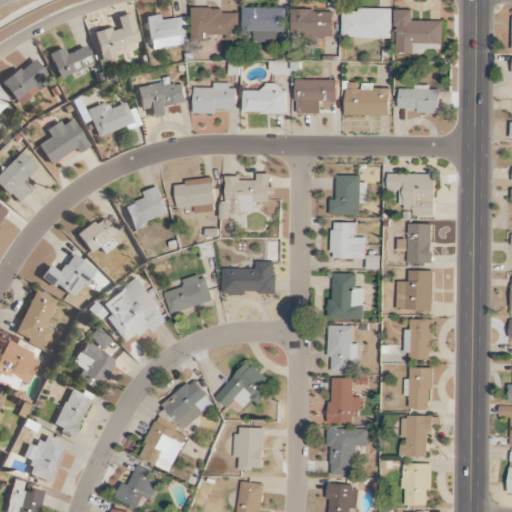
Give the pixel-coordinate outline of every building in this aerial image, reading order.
[(239,13),(224,14),(224,8),(192,9),(193,43),(207,43),(207,36),(226,35),(227,41),(239,40),(239,13)] [(286,32),(286,9),(244,8),(244,32),(255,32),(255,42),(279,42),(279,32),(286,32)] [(343,38),(391,39),(392,9),(358,8),(358,12),(344,12),(343,38)] [(293,33),(304,32),(304,37),(334,36),(333,10),(293,11),(293,33)] [(443,21),(413,21),(413,11),(397,10),(396,53),(426,53),(427,44),(443,44),(443,21)] [(116,18),(119,29),(111,31),(110,28),(93,32),(100,63),(116,59),(115,55),(140,48),(132,14),(116,18)] [(164,20),(163,14),(145,17),(150,50),(188,44),(184,17),(164,20)] [(93,64),(85,46),(66,55),(62,48),(47,55),(59,79),(93,64)] [(1,83),(18,106),(44,87),(40,82),(47,76),(34,58),(1,83)] [(291,62),(277,62),(277,75),(291,75),(291,62)] [(336,80),(297,80),(297,114),(321,113),(321,102),(337,102),(336,80)] [(136,89),(140,110),(149,108),(151,119),(168,116),(166,106),(186,103),(183,81),(136,89)] [(346,115),(390,116),(390,89),(373,88),(373,84),(361,84),(361,83),(347,83),(346,115)] [(236,85),(214,85),(214,88),(195,88),(195,113),(217,114),(217,110),(236,110),(236,85)] [(399,111),(439,112),(440,90),(430,89),(430,86),(416,85),(416,89),(400,89),(399,111)] [(287,113),(287,86),(263,86),(263,91),(244,91),(244,113),(287,113)] [(0,111),(10,102),(0,91),(0,111)] [(125,127),(126,131),(140,125),(133,108),(128,110),(125,103),(107,110),(105,103),(85,110),(96,138),(125,127)] [(89,147),(72,119),(62,125),(59,122),(45,130),(50,138),(37,145),(49,165),(75,150),(77,154),(89,147)] [(37,168),(22,152),(0,172),(0,187),(16,204),(33,188),(25,179),(37,168)] [(435,216),(436,175),(389,173),(388,191),(404,191),(403,208),(414,209),(414,216),(435,216)] [(227,177),(227,205),(222,205),(222,220),(232,220),(232,213),(256,213),(256,203),(273,202),(272,187),(270,187),(270,174),(257,174),(257,181),(241,181),(241,176),(227,177)] [(361,176),(337,176),(337,200),(331,200),(331,216),(360,215),(360,203),(367,203),(367,183),(361,183),(361,176)] [(177,185),(179,209),(195,207),(196,213),(217,211),(213,178),(186,181),(186,184),(177,185)] [(146,198),(123,207),(132,230),(169,216),(158,187),(144,192),(146,198)] [(76,235),(89,254),(98,247),(103,254),(116,245),(110,238),(122,230),(109,212),(76,235)] [(366,259),(366,238),(356,237),(356,223),(333,223),(332,259),(366,259)] [(433,264),(433,225),(409,224),(408,263),(433,264)] [(73,300),(94,270),(72,254),(59,273),(48,265),(40,277),(73,300)] [(224,269),(224,294),(276,293),(275,262),(255,262),(255,269),(224,269)] [(398,282),(398,311),(433,311),(432,271),(409,271),(409,282),(398,282)] [(356,274),(333,274),(333,300),(329,300),(329,319),(364,320),(364,288),(356,288),(356,274)] [(206,278),(199,280),(198,275),(183,280),(185,287),(166,293),(172,314),(214,301),(206,278)] [(102,304),(110,315),(106,318),(124,344),(146,329),(149,334),(167,321),(138,279),(102,304)] [(48,318),(56,300),(34,290),(14,336),(44,349),(56,322),(48,318)] [(433,320),(411,320),(411,330),(405,330),(405,353),(411,353),(411,359),(433,359),(433,320)] [(329,358),(333,358),(332,372),(353,372),(353,365),(359,365),(359,344),(353,344),(353,326),(329,326),(329,358)] [(111,341),(97,327),(89,337),(102,350),(111,341)] [(40,356),(4,342),(0,353),(0,383),(15,389),(18,381),(28,385),(40,356)] [(73,364),(81,369),(75,381),(98,392),(115,359),(83,343),(73,364)] [(259,404),(275,384),(248,362),(218,399),(229,408),(236,400),(246,408),(253,399),(259,404)] [(433,390),(434,368),(410,368),(410,379),(405,379),(405,397),(410,397),(410,409),(429,410),(430,389),(433,390)] [(164,406),(186,429),(204,413),(198,407),(209,397),(193,379),(164,406)] [(331,424),(352,424),(352,411),(361,411),(361,397),(353,397),(353,379),(331,379),(331,424)] [(94,397),(83,392),(82,394),(70,389),(52,428),(75,438),(94,397)] [(511,406),(500,406),(499,416),(511,416),(510,447),(511,446),(511,406)] [(402,416),(402,441),(401,441),(401,456),(428,457),(428,432),(433,432),(433,425),(441,425),(441,417),(402,416)] [(187,436),(155,423),(140,459),(172,472),(187,436)] [(265,428),(236,428),(236,458),(240,458),(240,469),(264,470),(265,428)] [(368,430),(328,429),(328,447),(332,447),(331,476),(354,476),(355,446),(367,447),(368,430)] [(26,475),(51,484),(67,444),(43,435),(37,448),(27,444),(22,458),(32,462),(26,475)] [(406,506),(428,506),(428,490),(432,490),(432,464),(404,464),(403,490),(406,490),(406,506)] [(117,498),(139,509),(144,497),(152,501),(161,482),(152,478),(155,473),(139,466),(129,486),(124,483),(117,498)] [(260,511),(264,485),(241,482),(237,511),(260,511)] [(330,485),(328,511),(350,511),(351,507),(358,507),(359,486),(330,485)] [(5,511),(39,511),(43,491),(29,489),(29,492),(10,489),(5,511)]
